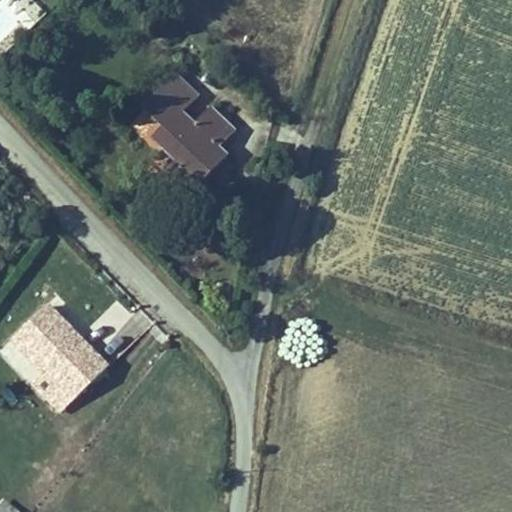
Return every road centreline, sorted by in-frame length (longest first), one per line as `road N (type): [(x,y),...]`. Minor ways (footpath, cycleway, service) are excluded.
road 1 (residential): [(257,381),(0,125)]
road 2 (unclassified): [(316,103),(257,381)]
road 3 (unclassified): [(257,381),(235,511)]
